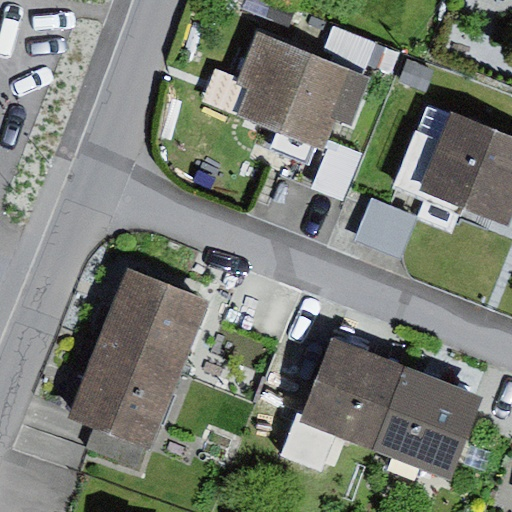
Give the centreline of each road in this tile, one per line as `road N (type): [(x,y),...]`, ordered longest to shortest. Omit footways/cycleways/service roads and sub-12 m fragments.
road 1 (residential): [(95,185),(511,344)]
road 2 (residential): [(0,381),(95,185)]
road 3 (residential): [(95,185),(158,0)]
